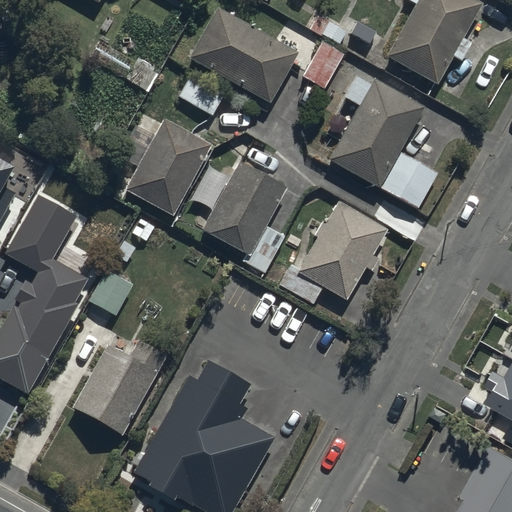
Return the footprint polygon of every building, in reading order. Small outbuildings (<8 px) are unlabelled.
[(77,0),(98,12),(104,0),(77,0)] [(482,13),(460,0),(406,0),(404,5),(417,13),(388,63),(436,92),(452,65),(460,70),(471,50),(463,46),(482,13)] [(298,61),(216,15),(187,68),(268,113),(298,61)] [(345,36),(316,18),(308,31),(338,49),(345,36)] [(377,35),(358,23),(347,40),(374,57),(377,51),(370,47),(377,35)] [(343,60),(321,48),(302,84),(324,96),(343,60)] [(186,83),(176,102),(212,120),(222,101),(186,83)] [(399,159),(422,116),(373,89),(369,95),(351,85),(340,104),(357,114),(327,167),(418,217),(438,180),(399,159)] [(213,153),(161,126),(123,198),(174,225),(213,153)] [(14,166),(0,158),(0,220),(15,194),(2,187),(14,166)] [(283,243),(266,234),(287,195),(237,169),(200,239),(242,261),(238,268),(263,281),(283,243)] [(78,311),(75,310),(87,287),(52,267),(76,225),(37,203),(4,262),(37,281),(31,292),(24,288),(14,307),(19,310),(16,316),(12,313),(0,334),(0,387),(27,402),(78,311)] [(386,239),(337,208),(325,228),(323,227),(313,243),(316,245),(285,296),(311,312),(322,294),(345,309),(365,276),(370,279),(378,267),(371,263),(386,239)] [(132,291),(104,276),(87,309),(115,323),(132,291)] [(497,421),(511,428),(511,339),(511,341),(511,367),(504,383),(493,377),(485,392),(492,396),(485,409),(500,417),(497,421)] [(118,445),(165,364),(137,347),(126,366),(107,354),(70,417),(118,445)] [(196,388),(186,382),(132,481),(151,491),(147,500),(168,511),(172,504),(186,511),(188,511),(190,510),(192,511),(234,511),(272,444),(242,427),(247,417),(240,413),(251,393),(207,368),(196,388)] [(511,511),(511,456),(487,443),(460,493),(465,496),(455,511),(511,511)]
